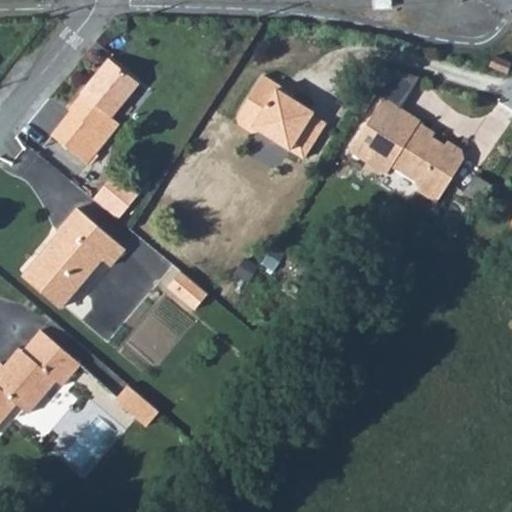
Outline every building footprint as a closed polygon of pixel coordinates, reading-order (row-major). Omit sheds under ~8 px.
[(488,66),(506,73),(510,61),(493,54),(488,66)] [(87,161),(107,137),(120,121),(112,114),(140,80),(109,55),(68,106),(72,109),(53,133),(87,161)] [(386,62),(376,89),(408,100),(417,73),(386,62)] [(280,84),(264,74),(238,115),(240,123),(254,131),(261,130),(305,157),(314,142),(300,134),(313,113),(315,111),(293,97),(278,88),(280,84)] [(295,94),(280,84),(278,88),(293,97),(295,94)] [(422,118),(390,95),(354,151),(388,172),(394,164),(422,182),(419,187),(439,200),(466,157),(464,147),(449,138),(447,143),(435,135),(418,125),(421,120),(422,118)] [(327,122),(313,113),(300,134),(314,142),(327,122)] [(438,131),(421,120),(418,125),(435,135),(438,131)] [(480,202),(491,184),(474,175),(464,194),(480,202)] [(122,202),(130,193),(111,177),(103,186),(122,202)] [(21,273),(61,306),(101,258),(110,265),(125,248),(75,206),(21,273)] [(205,291),(178,268),(165,284),(192,307),(205,291)] [(0,420),(15,403),(28,413),(55,381),(62,386),(80,364),(38,328),(21,349),(23,351),(8,368),(3,364),(0,367),(0,420)] [(3,364),(8,368),(23,351),(21,349),(18,346),(3,364)] [(127,383),(114,398),(146,425),(158,410),(127,383)]
